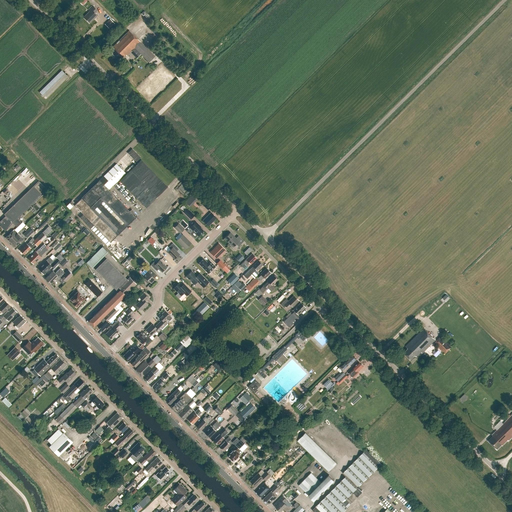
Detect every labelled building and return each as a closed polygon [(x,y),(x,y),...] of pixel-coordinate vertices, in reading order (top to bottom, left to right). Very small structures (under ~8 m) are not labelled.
[(87,10),(89,12),(84,17),(89,23),(97,15),(95,13),(97,10),(92,5),(87,10)] [(110,19),(105,24),(109,28),(114,23),(110,19)] [(130,52),(131,51),(133,53),(136,51),(137,53),(139,54),(148,63),(148,62),(153,57),(128,32),(112,48),(113,50),(111,52),(119,60),(121,58),(122,57),(123,57),(125,55),(126,56),(130,52)] [(60,85),(68,77),(62,70),(48,84),(38,92),(45,99),(60,85)] [(146,207),(167,186),(141,160),(120,180),(146,207)] [(136,217),(137,216),(133,212),(134,211),(132,209),(130,211),(109,190),(125,173),(116,164),(74,205),(83,214),(80,217),(107,245),(136,217)] [(17,219),(42,194),(47,189),(39,180),(33,186),(4,214),(6,216),(0,221),(0,225),(1,225),(5,229),(6,229),(13,223),(17,227),(22,223),(17,219)] [(184,182),(178,189),(184,194),(190,187),(184,182)] [(187,201),(192,206),(198,198),(193,194),(187,201)] [(208,210),(211,207),(206,202),(202,205),(208,210)] [(194,215),(187,208),(183,212),(190,219),(194,215)] [(208,226),(216,218),(211,212),(203,220),(208,226)] [(203,231),(198,226),(199,225),(196,222),(190,228),(187,231),(195,238),(198,236),(203,231)] [(180,233),(184,229),(178,223),(174,227),(180,233)] [(31,227),(23,234),(27,238),(34,231),(31,227)] [(14,236),(17,233),(14,229),(5,238),(11,243),(16,238),(14,236)] [(37,246),(46,236),(42,232),(34,240),(32,238),(29,241),(29,242),(27,244),(26,244),(20,250),(24,255),(35,244),(37,246)] [(24,239),(17,233),(14,236),(16,238),(11,243),(15,247),(20,242),(20,243),(24,240),(24,239)] [(238,246),(244,241),(238,236),(236,238),(230,233),(224,238),(233,247),(236,244),(238,246)] [(183,235),(177,241),(185,249),(191,243),(183,235)] [(54,249),(57,252),(63,246),(60,243),(54,249)] [(175,259),(179,255),(176,251),(175,250),(177,248),(173,243),(168,248),(167,246),(164,249),(168,252),(175,259)] [(31,261),(46,246),(44,244),(36,252),(35,251),(32,255),(28,258),(31,261)] [(220,255),(225,250),(219,244),(210,252),(216,257),(219,254),(220,255)] [(47,245),(46,246),(31,261),(33,264),(37,260),(37,261),(42,256),(42,255),(49,248),(47,245)] [(102,247),(86,263),(92,268),(108,252),(102,247)] [(250,264),(256,258),(252,254),(246,260),(246,259),(240,265),(244,269),(250,263),(250,264)] [(52,260),(53,260),(49,257),(38,268),(41,271),(49,263),(49,264),(53,260),(52,260)] [(56,257),(53,260),(52,260),(53,260),(49,264),(49,263),(41,271),(44,274),(52,266),(54,268),(60,262),(56,257)] [(136,284),(138,282),(135,279),(133,281),(129,277),(127,280),(106,259),(95,270),(118,292),(88,321),(94,327),(136,284)] [(204,259),(199,264),(206,271),(208,273),(208,274),(216,267),(211,262),(209,265),(204,259)] [(155,261),(151,265),(155,270),(157,267),(162,272),(167,267),(160,260),(157,263),(155,261)] [(220,260),(217,263),(222,269),(222,268),(225,265),(220,260)] [(257,270),(263,265),(258,260),(252,266),(253,266),(248,271),(244,275),(247,279),(256,270),(257,270)] [(151,275),(154,273),(148,266),(141,273),(144,276),(145,278),(144,279),(147,283),(149,281),(151,283),(155,279),(151,275)] [(55,273),(53,271),(45,279),(50,284),(56,279),(57,280),(59,277),(60,278),(61,277),(66,282),(73,275),(68,270),(63,275),(61,274),(63,271),(60,268),(55,273)] [(244,273),(239,268),(235,272),(240,277),(244,273)] [(271,273),(266,268),(261,274),(259,277),(261,280),(264,277),(265,278),(271,273)] [(186,276),(193,284),(196,281),(200,284),(202,282),(205,285),(209,282),(203,276),(200,279),(199,278),(192,271),(186,276)] [(275,288),(272,286),(276,283),(275,282),(278,280),(273,275),(259,289),(257,291),(255,293),(255,294),(258,296),(260,294),(260,295),(265,290),(268,293),(271,291),(271,292),(275,288)] [(249,292),(259,281),(255,277),(245,287),(249,292)] [(191,291),(185,286),(184,284),(181,286),(179,284),(174,288),(178,293),(176,295),(179,299),(182,296),(181,295),(184,293),(186,296),(191,291)] [(92,290),(98,296),(102,292),(97,286),(92,290)] [(76,307),(85,298),(78,291),(70,299),(73,303),(73,304),(74,305),(75,306),(76,307)] [(142,310),(148,304),(145,301),(149,298),(144,293),(139,297),(141,299),(136,304),(142,310)] [(262,296),(258,300),(263,305),(268,301),(262,296)] [(298,301),(294,296),(288,301),(286,299),(281,305),(284,308),(286,306),(288,309),(291,306),(292,307),(298,301)] [(10,306),(5,301),(0,306),(0,310),(3,313),(10,306)] [(201,316),(209,307),(204,302),(196,310),(201,316)] [(298,315),(305,307),(301,303),(293,310),(294,311),(293,312),(288,317),(287,318),(284,321),(288,325),(295,318),(297,319),(300,316),(298,315)] [(127,324),(133,318),(131,316),(134,312),(129,307),(125,312),(126,314),(121,318),(127,324)] [(13,316),(17,312),(13,308),(9,312),(8,311),(4,316),(9,321),(14,317),(13,316)] [(109,323),(115,317),(114,317),(118,313),(117,312),(113,308),(99,322),(97,325),(102,330),(105,328),(106,329),(108,327),(110,324),(109,323)] [(166,321),(168,320),(169,320),(170,320),(172,319),(172,317),(165,311),(159,317),(162,319),(158,323),(163,328),(168,323),(166,321)] [(22,325),(25,321),(20,316),(17,320),(16,319),(13,322),(19,328),(22,325)] [(118,330),(123,325),(118,320),(112,326),(113,327),(106,334),(111,340),(119,332),(118,330)] [(158,332),(163,328),(158,323),(155,326),(152,324),(146,330),(152,336),(157,331),(158,332)] [(436,339),(430,334),(424,328),(406,346),(408,348),(403,353),(411,360),(415,355),(417,357),(421,352),(422,353),(436,339)] [(23,337),(16,331),(12,335),(18,342),(23,337)] [(158,337),(162,341),(167,337),(163,332),(162,332),(161,331),(157,335),(158,337)] [(258,372),(255,375),(261,381),(263,378),(264,378),(266,376),(263,372),(264,371),(263,370),(274,359),(275,361),(287,349),(286,348),(297,338),(298,339),(299,337),(303,341),(305,338),(299,332),(295,335),(295,336),(285,346),(284,346),(280,350),(280,349),(272,357),(261,368),(257,372),(258,372)] [(145,338),(141,333),(136,338),(142,344),(145,341),(147,344),(151,340),(148,336),(145,338)] [(185,343),(190,338),(187,335),(182,340),(185,343)] [(446,353),(452,347),(441,336),(435,342),(446,353)] [(35,353),(44,344),(38,338),(34,341),(31,343),(29,341),(22,348),(29,355),(28,355),(31,358),(35,354),(35,353)] [(178,352),(184,346),(180,342),(174,349),(178,352)] [(137,355),(141,350),(136,345),(132,349),(131,348),(123,356),(128,361),(136,354),(137,355)] [(12,360),(20,352),(15,347),(7,355),(12,360)] [(135,367),(150,352),(145,348),(143,350),(138,355),(138,356),(135,359),(136,359),(132,363),(132,365),(134,366),(135,367)] [(44,359),(34,369),(32,372),(37,377),(39,375),(41,376),(57,360),(56,360),(59,357),(56,354),(53,357),(52,356),(46,362),(44,359)] [(350,365),(356,359),(356,358),(355,357),(354,357),(352,355),(346,361),(347,361),(340,368),(340,367),(337,369),(337,370),(339,372),(340,372),(334,378),(337,381),(341,377),(345,374),(342,371),(349,364),(350,365)] [(57,374),(66,365),(60,359),(51,368),(57,374)] [(142,377),(151,367),(155,362),(152,359),(147,363),(145,361),(135,370),(142,377)] [(213,365),(218,371),(222,367),(217,361),(213,365)] [(358,372),(363,367),(359,362),(353,368),(354,368),(349,373),(354,378),(359,372),(358,372)] [(148,375),(145,378),(148,381),(151,378),(152,379),(157,375),(155,373),(159,369),(157,367),(157,366),(156,367),(148,375)] [(72,377),(76,373),(72,369),(67,373),(67,372),(58,381),(61,384),(65,380),(68,383),(73,378),(72,377)] [(49,380),(53,376),(48,371),(44,375),(49,380)] [(348,377),(345,374),(338,381),(340,384),(348,377)] [(187,379),(194,387),(199,382),(191,375),(187,379)] [(165,383),(160,378),(152,387),(156,391),(159,388),(159,389),(165,383)] [(79,390),(85,384),(81,379),(75,385),(74,384),(62,396),(67,402),(71,399),(69,397),(78,388),(79,390)] [(261,385),(255,379),(248,387),(253,392),(261,385)] [(329,379),(323,385),(327,389),(333,384),(329,379)] [(66,383),(60,390),(63,393),(70,387),(66,383)] [(205,387),(203,389),(205,392),(208,395),(211,392),(208,389),(210,387),(208,385),(206,387),(205,387)] [(88,395),(92,390),(89,386),(84,390),(79,394),(81,396),(73,404),(72,403),(57,418),(62,422),(85,400),(85,399),(89,395),(88,395)] [(170,404),(176,398),(176,397),(181,392),(177,389),(166,400),(167,401),(167,402),(169,404),(170,404)] [(217,399),(221,395),(217,391),(213,395),(217,399)] [(177,413),(192,398),(185,392),(171,406),(177,413)] [(462,403),(467,398),(466,397),(467,397),(464,394),(459,400),(462,403)] [(99,408),(104,404),(97,396),(92,401),(92,402),(90,404),(87,400),(81,406),(87,412),(90,409),(90,410),(93,407),(93,406),(95,404),(99,408)] [(11,404),(5,398),(2,401),(8,407),(11,404)] [(184,419),(193,410),(189,406),(195,401),(192,399),(182,409),(182,410),(179,414),(184,419)] [(244,418),(255,407),(250,402),(239,413),(244,418)] [(296,407),(301,411),(306,407),(301,402),(296,407)] [(64,403),(54,411),(56,414),(66,406),(64,403)] [(206,412),(212,407),(209,404),(204,410),(206,412)] [(227,409),(234,416),(238,411),(232,405),(227,409)] [(214,410),(219,415),(222,411),(218,406),(214,410)] [(192,424),(199,417),(198,416),(202,412),(198,408),(188,419),(192,424)] [(112,429),(123,418),(117,412),(106,423),(112,429)] [(507,440),(508,441),(511,436),(511,414),(503,424),(497,430),(492,435),(493,436),(488,441),(497,449),(501,445),(502,446),(507,440)] [(201,430),(207,423),(208,425),(213,420),(209,416),(205,419),(204,418),(196,425),(198,428),(198,429),(199,429),(200,429),(201,430)] [(238,423),(237,422),(239,421),(237,416),(231,418),(233,424),(238,423)] [(209,437),(215,431),(215,430),(221,425),(217,421),(211,427),(211,426),(208,428),(208,429),(205,432),(209,437)] [(122,432),(128,427),(123,422),(118,428),(118,429),(120,432),(121,431),(122,432)] [(100,435),(104,430),(100,426),(95,430),(100,435)] [(45,427),(38,434),(43,439),(50,432),(45,427)] [(219,433),(213,440),(215,442),(217,444),(218,444),(224,438),(222,436),(227,431),(224,428),(219,433)] [(63,434),(58,429),(47,440),(52,445),(63,434)] [(125,443),(133,434),(133,433),(134,432),(131,429),(121,439),(120,438),(115,443),(119,447),(124,442),(125,443)] [(311,455),(312,456),(318,462),(317,462),(324,468),(328,472),(337,463),(306,432),(306,433),(303,430),(295,438),(310,453),(309,454),(310,455),(311,455)] [(72,442),(63,433),(63,434),(52,445),(49,447),(59,456),(72,442)] [(115,441),(119,437),(116,434),(112,438),(109,441),(112,443),(115,441)] [(224,451),(230,445),(227,443),(231,439),(228,437),(219,446),(224,451)] [(232,452),(228,456),(230,459),(230,460),(231,461),(232,460),(233,461),(240,454),(243,452),(242,452),(239,449),(244,444),(246,442),(242,439),(241,440),(240,440),(239,441),(235,445),(236,446),(231,450),(232,452)] [(140,453),(145,448),(138,442),(130,451),(133,454),(130,457),(135,462),(142,455),(140,453)] [(128,453),(124,448),(118,454),(123,458),(128,453)] [(152,449),(139,462),(142,465),(146,461),(148,463),(153,458),(152,457),(156,453),(152,449)] [(361,491),(363,489),(360,486),(376,469),(378,467),(381,464),(366,449),(365,450),(363,452),(357,458),(355,461),(350,465),(344,472),(343,473),(344,474),(346,476),(342,479),(312,510),(314,511),(343,511),(348,508),(347,507),(354,501),(359,495),(362,492),(361,491)] [(163,462),(158,457),(145,469),(149,472),(153,467),(156,470),(163,462)] [(156,475),(157,477),(160,479),(165,474),(169,469),(166,466),(161,470),(156,475)] [(266,481),(271,475),(266,471),(261,476),(258,473),(250,481),(256,486),(264,478),(266,481)] [(314,501),(334,480),(329,475),(321,482),(311,473),(299,485),(314,501)] [(138,486),(140,488),(150,478),(148,476),(138,486)] [(265,495),(271,489),(265,483),(259,488),(260,489),(256,492),(261,498),(264,495),(265,495)] [(174,490),(179,495),(178,496),(177,495),(172,500),(177,506),(185,498),(183,495),(187,491),(184,488),(184,489),(179,484),(174,490)] [(273,490),(263,499),(268,504),(273,499),(273,500),(277,496),(274,494),(280,488),(276,485),(272,489),(273,490)] [(191,507),(198,500),(194,495),(188,500),(186,498),(172,511),(178,511),(187,504),(191,507)] [(291,505),(287,500),(283,496),(274,505),(280,511),(287,505),(289,507),(291,505)] [(164,500),(159,505),(163,509),(161,511),(160,511),(170,511),(173,509),(164,500)] [(202,509),(205,505),(202,502),(199,505),(198,505),(194,509),(190,511),(196,511),(197,511),(199,511),(203,509),(202,509)]
